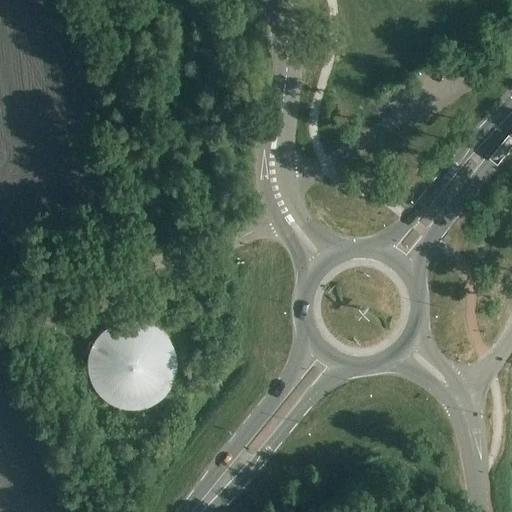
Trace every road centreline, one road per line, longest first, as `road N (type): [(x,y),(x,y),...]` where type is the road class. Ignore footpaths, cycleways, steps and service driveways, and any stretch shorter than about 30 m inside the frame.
road 1 (unclassified): [(285,216),(209,251),(0,288)]
road 2 (primary): [(314,342),(187,511)]
road 3 (primary): [(207,511),(344,365)]
road 4 (primary): [(511,107),(377,253)]
road 5 (tertiary): [(272,183),(287,52),(277,0)]
road 6 (primary): [(410,277),(511,133)]
road 7 (track): [(18,286),(43,317),(74,322),(99,310),(105,272)]
